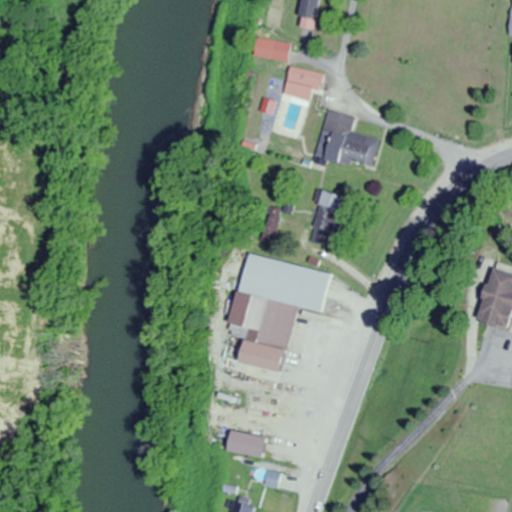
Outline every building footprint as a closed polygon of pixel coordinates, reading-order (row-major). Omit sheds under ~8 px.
[(315,30),(320,0),(302,0),(299,27),(315,30)] [(291,44),(256,38),(253,57),(288,63),(291,44)] [(285,97),(311,101),(313,91),(323,92),(326,74),(290,68),(285,97)] [(354,118),(328,111),(316,157),(370,171),(378,140),(351,132),(354,118)] [(309,243),(332,248),(341,209),(340,209),(342,197),(320,192),(309,243)] [(264,241),(275,244),(284,211),(273,208),(264,241)] [(231,326),(247,329),(239,364),(281,374),(297,308),(321,313),(330,274),(247,255),(231,326)] [(475,323),(508,331),(511,315),(511,275),(488,269),(475,323)] [(262,460),(266,439),(229,432),(225,453),(262,460)] [(265,486),(277,489),(281,476),(269,472),(265,486)] [(253,511),(254,507),(230,503),(228,511),(253,511)]
